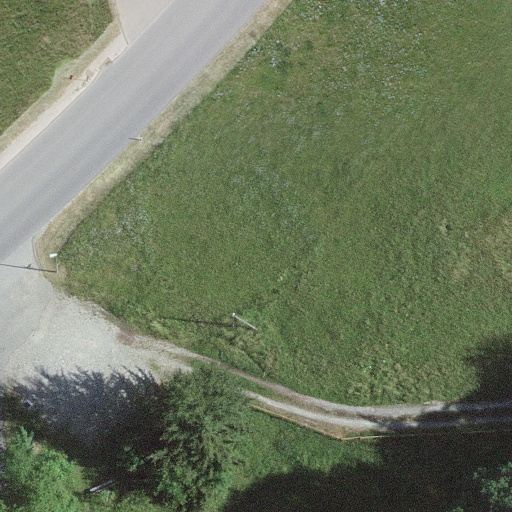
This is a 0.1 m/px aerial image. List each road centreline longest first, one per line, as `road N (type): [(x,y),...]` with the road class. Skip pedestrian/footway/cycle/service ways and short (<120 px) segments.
road 1 (track): [(0,245),(57,311),(108,339),(315,408),(394,419),(511,408)]
road 2 (tertiary): [(219,0),(52,181),(0,225)]
